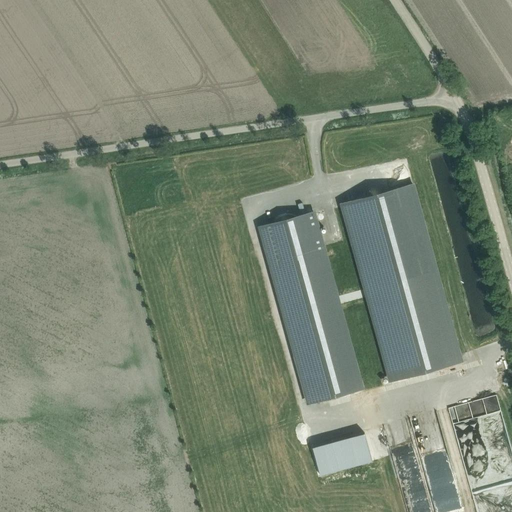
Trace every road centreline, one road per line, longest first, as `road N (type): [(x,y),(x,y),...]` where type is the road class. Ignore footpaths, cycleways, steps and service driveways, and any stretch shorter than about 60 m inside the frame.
road 1 (unclassified): [(0,164),(455,97)]
road 2 (unclassified): [(511,278),(455,97)]
